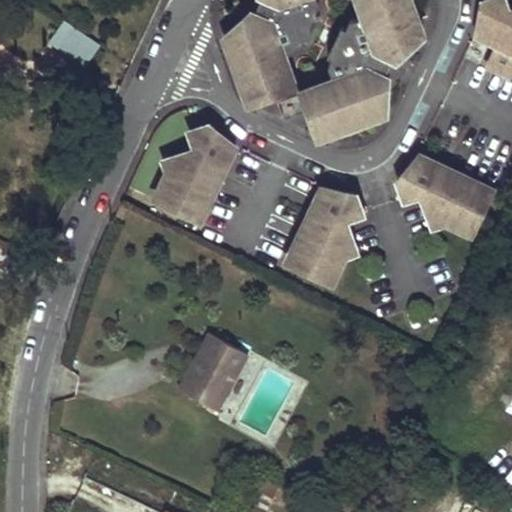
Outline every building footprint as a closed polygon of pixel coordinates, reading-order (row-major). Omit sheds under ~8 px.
[(266,0),(258,18),(248,13),(246,16),(244,18),(242,21),(239,24),(235,28),(231,31),(228,33),(226,35),(224,36),(223,37),(246,100),(255,97),(257,102),(285,92),(284,87),(293,84),(283,57),(297,52),(301,43),(306,45),(318,18),(314,16),(318,7),(315,0),(266,0)] [(356,0),(363,17),(349,22),(345,31),(340,29),(328,56),(332,58),(328,67),(333,81),(306,90),(310,100),(305,101),(315,130),(320,128),(323,137),(387,115),(386,110),(386,105),(386,100),(386,95),(387,90),(388,85),(389,80),(380,75),(388,57),(398,62),(400,59),(403,54),(407,50),(412,45),(418,41),(423,37),(409,0),(356,0)] [(511,10),(506,12),(501,0),(485,0),(478,3),(478,7),(477,12),(477,17),(476,22),(475,26),(473,31),(472,34),(511,52),(511,10)] [(60,21),(47,45),(87,66),(99,42),(60,21)] [(166,198),(164,203),(191,216),(193,212),(203,216),(236,146),(233,144),(228,142),(224,139),(220,135),(217,132),(213,128),(212,126),(191,134),(197,151),(165,161),(168,173),(157,194),(166,198)] [(471,226),(484,199),(480,197),(484,188),(414,155),(412,159),(409,164),(406,167),(402,171),(399,175),(394,178),(402,201),(420,195),(431,227),(442,223),(462,233),(467,224),(471,226)] [(299,262),(297,266),(324,280),(326,275),(335,279),(345,257),(356,253),(344,221),(361,215),(354,193),(348,193),(342,193),(337,192),(333,191),(328,189),(323,187),(290,258),(299,262)] [(208,336),(179,392),(208,406),(213,398),(223,403),(247,356),(208,336)] [(223,403),(213,398),(208,406),(219,412),(223,403)] [(345,511),(359,511),(378,480),(367,475),(363,481),(350,473),(332,505),(345,511)] [(262,474),(244,511),(265,511),(279,482),(262,474)]
